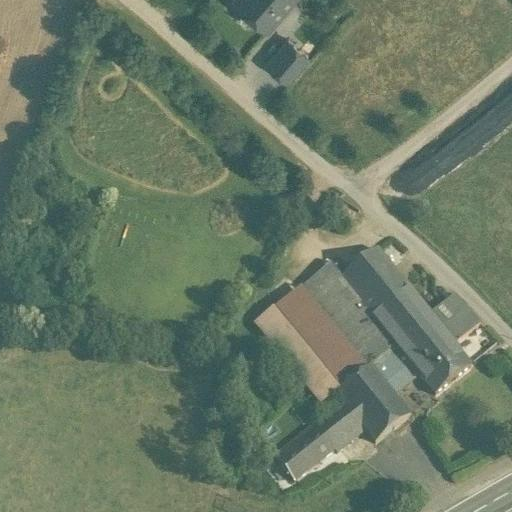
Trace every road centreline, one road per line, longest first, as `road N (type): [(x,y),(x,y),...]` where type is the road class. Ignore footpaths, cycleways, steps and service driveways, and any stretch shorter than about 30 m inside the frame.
road 1 (unclassified): [(511,338),(133,0)]
road 2 (track): [(511,69),(359,197)]
